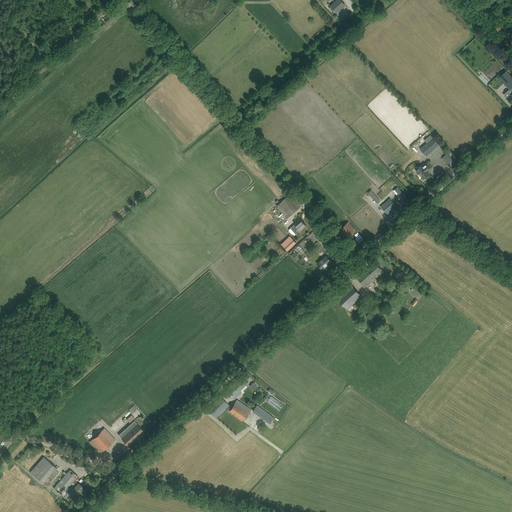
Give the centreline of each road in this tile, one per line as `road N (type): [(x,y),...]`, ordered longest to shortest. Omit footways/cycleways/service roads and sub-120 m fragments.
road 1 (unclassified): [(85,511),(116,475),(511,123)]
road 2 (track): [(358,260),(128,4)]
road 3 (track): [(0,119),(128,4)]
road 4 (track): [(256,511),(116,475)]
